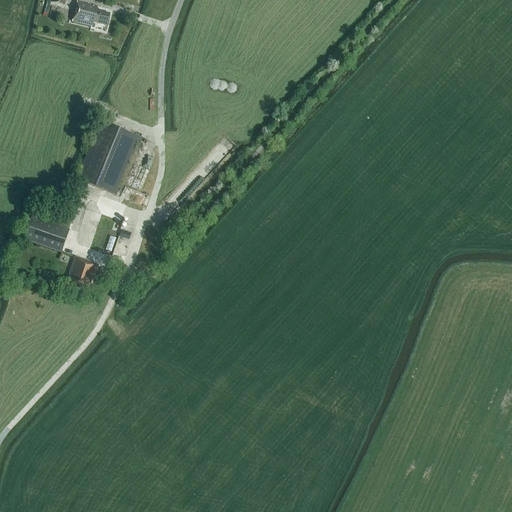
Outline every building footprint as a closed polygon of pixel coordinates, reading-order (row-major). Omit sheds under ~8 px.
[(77,3),(72,22),(92,27),(93,23),(107,26),(109,15),(96,11),(97,8),(77,3)] [(115,195),(138,138),(101,122),(77,180),(115,195)] [(92,249),(111,256),(123,222),(104,215),(92,249)] [(31,218),(23,240),(61,254),(69,231),(31,218)] [(70,275),(70,276),(66,286),(89,294),(98,266),(91,264),(92,263),(75,258),(69,275),(70,275)]
